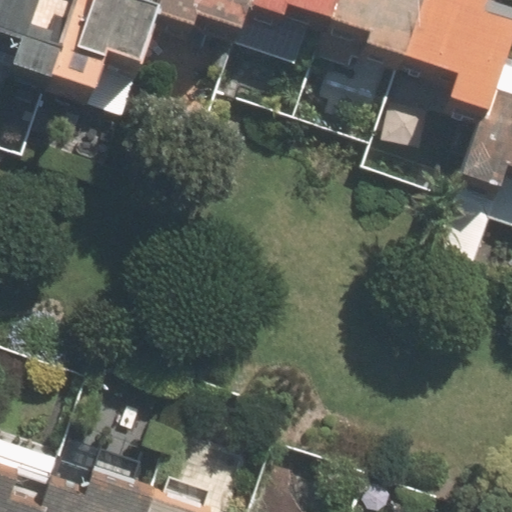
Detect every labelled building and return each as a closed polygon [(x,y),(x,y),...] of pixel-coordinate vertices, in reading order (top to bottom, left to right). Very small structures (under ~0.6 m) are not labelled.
[(48,81),(75,0),(0,0),(0,37),(16,43),(8,68),(48,81)] [(152,16),(157,0),(75,0),(48,81),(91,95),(103,57),(135,68),(152,16)] [(248,6),(249,0),(157,0),(152,16),(191,29),(194,20),(239,34),(248,6)] [(283,9),(326,23),(333,0),(249,0),(248,6),(281,17),(283,9)] [(333,0),(326,23),(368,37),(365,45),(398,56),(416,0),(333,0)] [(479,0),(416,0),(398,56),(397,61),(450,78),(442,103),(480,115),(488,90),(511,18),(477,6),(479,0)] [(500,169),(511,172),(511,98),(488,90),(480,115),(459,180),(493,191),(500,169)] [(173,438),(162,482),(207,494),(219,450),(173,438)] [(17,466),(0,460),(0,511),(40,511),(42,507),(7,495),(17,466)] [(144,511),(151,492),(94,474),(86,497),(49,485),(42,507),(40,511),(144,511)] [(207,511),(208,511),(151,492),(144,511),(207,511)]
